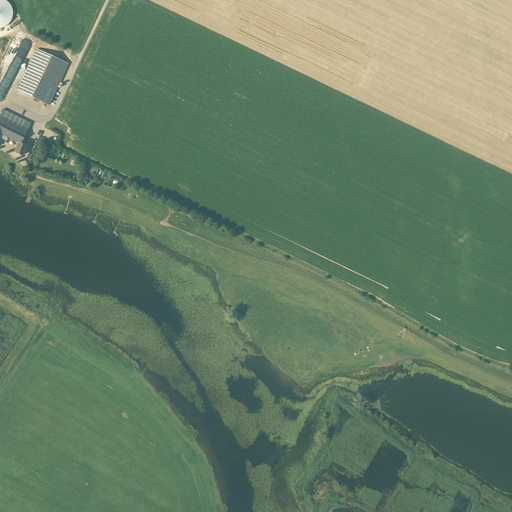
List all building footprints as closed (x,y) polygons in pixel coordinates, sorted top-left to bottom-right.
[(1,0),(0,0),(0,28),(15,12),(1,0)] [(67,64),(36,50),(17,91),(48,105),(67,64)] [(31,124),(2,110),(0,114),(0,115),(28,129),(31,124)] [(28,129),(0,115),(0,138),(2,134),(18,142),(19,142),(21,143),(28,129)] [(21,143),(19,142),(18,142),(14,152),(21,156),(22,156),(22,155),(27,146),(21,143)]
